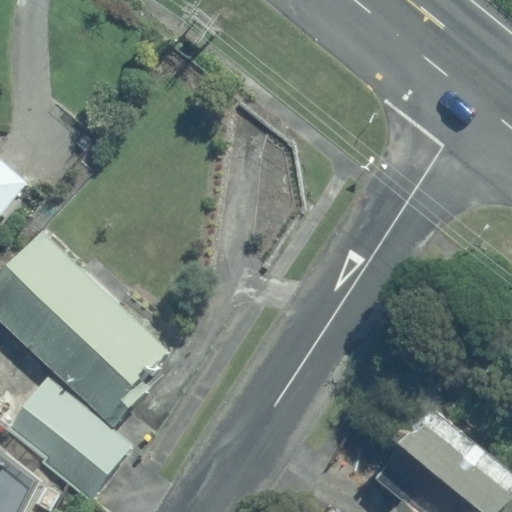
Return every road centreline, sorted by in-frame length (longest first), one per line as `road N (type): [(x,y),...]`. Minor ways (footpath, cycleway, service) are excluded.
road 1 (residential): [(211,511),(393,224),(499,78)]
road 2 (secondary): [(499,78),(403,0)]
